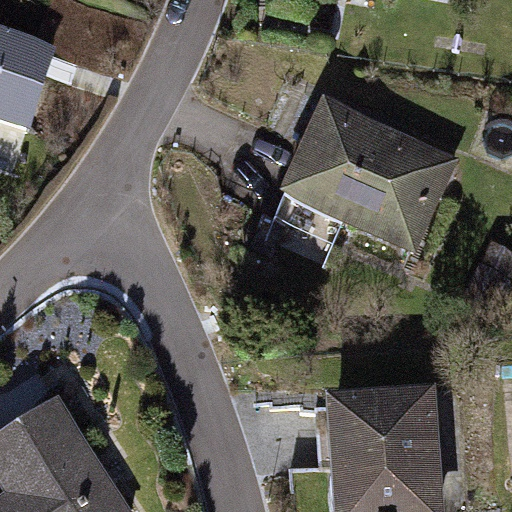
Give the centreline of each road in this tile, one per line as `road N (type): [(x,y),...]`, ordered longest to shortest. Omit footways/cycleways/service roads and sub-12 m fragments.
road 1 (residential): [(100,183),(171,308),(242,511)]
road 2 (residential): [(100,183),(148,109),(199,0)]
road 3 (residential): [(0,301),(100,183)]
